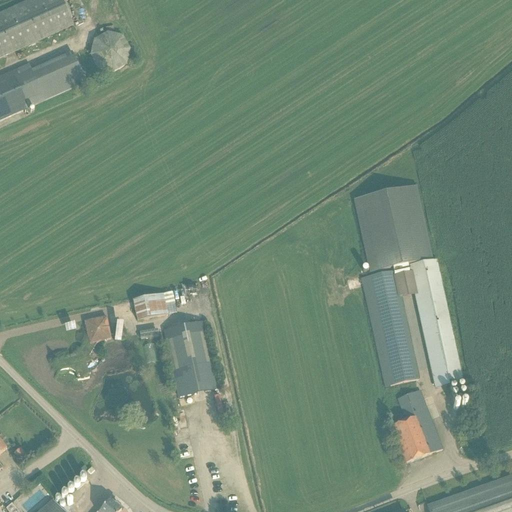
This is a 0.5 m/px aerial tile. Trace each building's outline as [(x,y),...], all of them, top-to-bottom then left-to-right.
[(0,58),(73,26),(71,21),(61,0),(29,0),(0,13),(0,58)] [(107,31),(92,40),(88,57),(96,72),(112,76),(128,67),(132,51),(123,36),(107,31)] [(0,120),(42,101),(85,83),(72,54),(29,73),(26,66),(0,77),(0,120)] [(353,202),(369,273),(392,268),(393,272),(395,272),(396,277),(409,274),(407,267),(407,265),(432,259),(416,188),(353,202)] [(462,381),(436,260),(407,267),(409,274),(434,388),(462,381)] [(419,381),(396,277),(395,272),(393,272),(365,279),(389,387),(419,381)] [(167,316),(163,295),(131,302),(136,323),(167,316)] [(75,373),(77,380),(98,372),(96,365),(94,364),(88,356),(96,344),(111,340),(106,318),(84,323),(87,337),(76,354),(67,357),(59,371),(69,369),(75,373)] [(204,332),(165,341),(172,373),(211,364),(204,332)] [(145,362),(154,362),(153,345),(145,345),(145,362)] [(184,378),(188,395),(193,394),(189,377),(184,378)] [(442,451),(439,442),(419,392),(398,400),(407,423),(388,430),(402,467),(442,451)] [(20,449),(14,454),(19,461),(26,456),(20,449)] [(511,511),(511,477),(427,507),(428,511),(511,511)] [(68,511),(65,508),(66,507),(58,497),(50,504),(40,511),(68,511)] [(120,511),(121,511),(119,510),(119,508),(116,505),(114,506),(109,502),(100,511),(120,511)]
